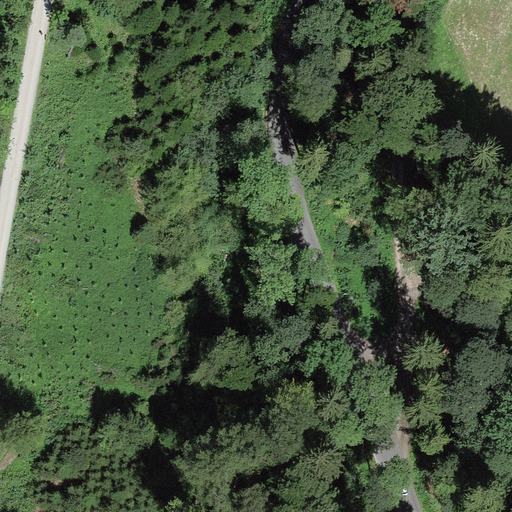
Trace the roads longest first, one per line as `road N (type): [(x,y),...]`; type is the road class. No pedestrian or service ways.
road 1 (unclassified): [(409,511),(284,168),(281,81),(298,0)]
road 2 (track): [(436,0),(416,52),(403,130),(405,413),(397,483)]
road 3 (track): [(0,219),(38,0)]
